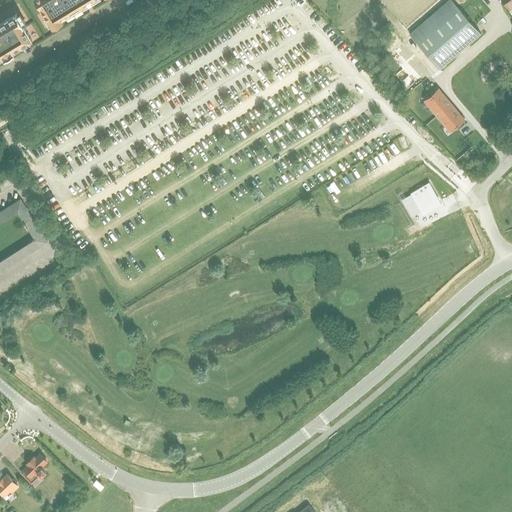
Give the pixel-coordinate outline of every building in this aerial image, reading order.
[(45,0),(0,28),(0,52),(85,0),(45,0)] [(433,61),(439,68),(480,33),(474,25),(473,25),(451,0),(448,0),(409,34),(433,61)] [(511,0),(502,0),(509,9),(511,6),(511,0)] [(437,89),(429,96),(434,102),(430,106),(445,124),(449,121),(454,127),(463,120),(437,89)] [(428,183),(411,193),(421,211),(439,200),(428,183)] [(0,270),(47,241),(20,199),(0,211),(0,270)] [(24,469),(21,471),(24,475),(27,472),(30,476),(35,471),(38,475),(39,474),(40,476),(45,471),(43,469),(44,469),(41,465),(46,461),(44,459),(44,458),(42,456),(42,457),(39,454),(35,458),(33,457),(27,463),(28,465),(24,469)] [(6,474),(0,480),(0,490),(1,492),(0,492),(0,494),(2,497),(4,495),(10,489),(12,491),(18,486),(16,484),(17,483),(13,479),(12,480),(6,474)] [(96,480),(93,484),(100,490),(103,486),(96,480)]
